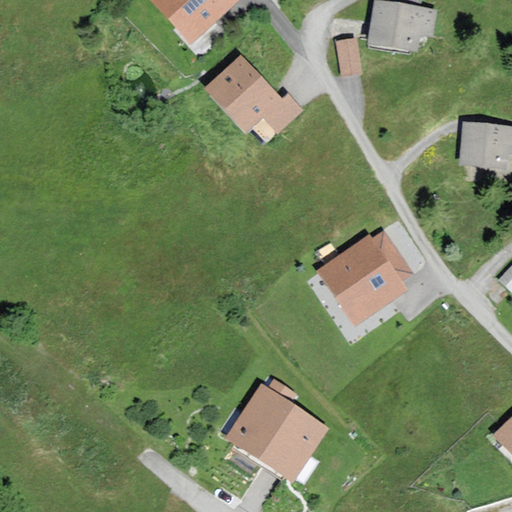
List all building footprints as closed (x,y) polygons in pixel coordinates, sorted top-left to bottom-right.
[(155,0),(189,39),(234,0),(155,0)] [(434,11),(377,4),(372,43),(415,49),(417,31),(431,33),(434,11)] [(359,72),(355,40),(337,42),(342,74),(359,72)] [(280,103),(241,58),(208,87),(245,129),(262,114),(277,131),(300,110),(288,96),(280,103)] [(511,127),(465,123),(461,162),(509,167),(510,152),(511,152),(511,127)] [(369,237),(321,270),(356,322),(404,289),(397,280),(410,271),(384,234),(372,242),(369,237)] [(323,429),(262,388),(229,438),(290,478),(323,429)] [(511,421),(497,436),(511,451),(511,421)]
